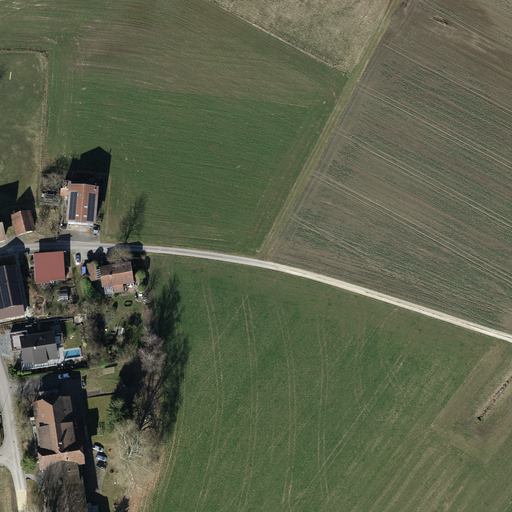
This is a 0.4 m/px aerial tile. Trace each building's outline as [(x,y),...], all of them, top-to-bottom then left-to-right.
[(71,191),(67,226),(96,229),(100,194),(71,191)] [(19,238),(37,233),(33,213),(14,218),(19,238)] [(0,216),(0,245),(9,243),(2,216),(0,216)] [(37,257),(39,285),(67,284),(65,256),(37,257)] [(90,263),(91,280),(101,280),(101,262),(90,263)] [(105,272),(108,296),(139,291),(136,267),(105,272)] [(0,273),(0,319),(25,314),(16,271),(0,273)] [(23,341),(27,370),(62,365),(58,336),(23,341)] [(69,403),(36,408),(43,457),(38,458),(41,479),(48,478),(53,511),(85,511),(80,474),(88,472),(84,451),(77,452),(69,403)]
